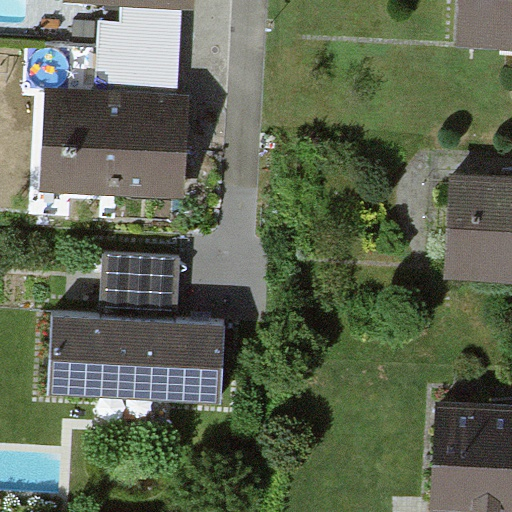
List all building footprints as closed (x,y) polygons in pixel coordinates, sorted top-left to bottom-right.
[(55,0),(55,3),(98,5),(187,9),(198,10),(198,0),(55,0)] [(511,0),(458,0),(457,48),(511,48),(511,0)] [(187,9),(98,5),(93,97),(180,101),(187,9)] [(44,95),(40,193),(183,200),(188,102),(180,101),(93,97),(44,95)] [(511,180),(447,178),(444,276),(511,278),(511,180)] [(101,312),(180,316),(183,262),(104,258),(101,312)] [(54,310),(50,387),(220,396),(224,319),(180,316),(101,312),(54,310)] [(511,511),(511,407),(434,405),(431,510),(511,511)]
